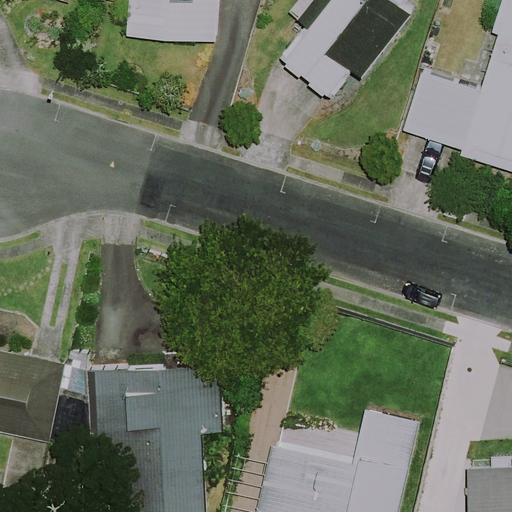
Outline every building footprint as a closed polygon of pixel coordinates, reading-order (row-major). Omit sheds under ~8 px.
[(214,0),(127,0),(125,34),(213,39),(214,0)] [(300,0),(288,15),(303,27),(282,54),(330,92),(350,66),(360,75),(419,0),(300,0)] [(511,0),(501,0),(475,88),(418,71),(401,129),(463,148),(461,154),(511,169),(511,0)] [(67,363),(0,351),(0,432),(53,442),(67,363)] [(203,511),(201,428),(228,427),(226,365),(88,369),(90,431),(129,430),(130,511),(203,511)] [(396,511),(417,418),(358,405),(347,459),(269,443),(254,511),(396,511)] [(511,511),(511,457),(466,459),(467,509),(507,508),(507,511),(511,511)]
